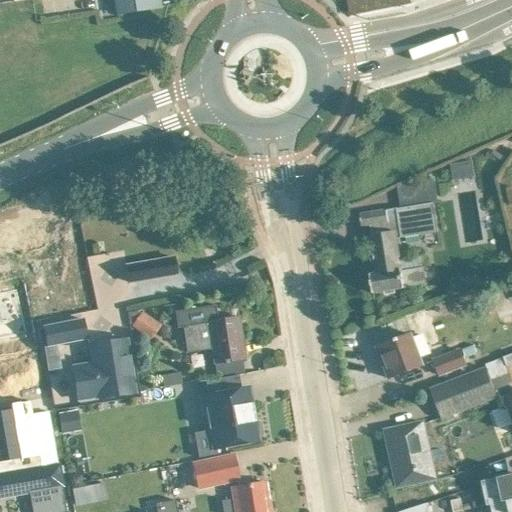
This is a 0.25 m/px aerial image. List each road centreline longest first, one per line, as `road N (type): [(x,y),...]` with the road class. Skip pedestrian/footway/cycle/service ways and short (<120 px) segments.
road 1 (tertiary): [(335,511),(280,210)]
road 2 (secondary): [(68,146),(221,110)]
road 3 (secondary): [(210,81),(144,104),(68,146)]
